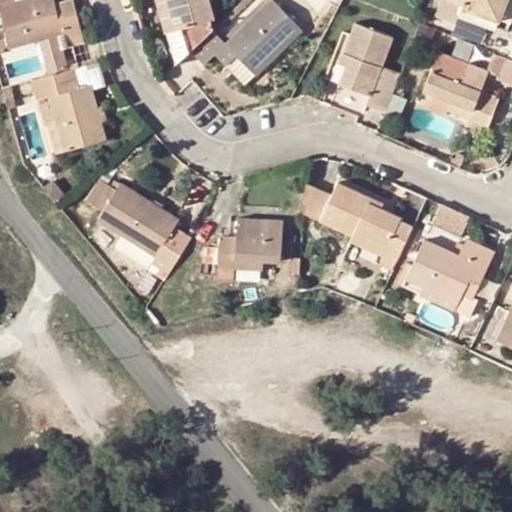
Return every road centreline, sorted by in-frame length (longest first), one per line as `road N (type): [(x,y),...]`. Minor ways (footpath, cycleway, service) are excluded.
road 1 (residential): [(112,0),(133,79),(201,156),(229,162),(321,142),(348,145),(508,221)]
road 2 (track): [(138,350),(255,341),(359,357),(511,415)]
road 3 (track): [(33,331),(142,511)]
road 4 (tertiary): [(0,194),(138,350)]
road 5 (tertiary): [(269,511),(138,350)]
